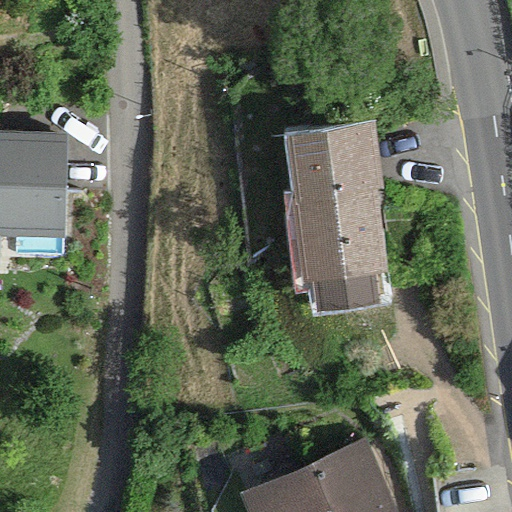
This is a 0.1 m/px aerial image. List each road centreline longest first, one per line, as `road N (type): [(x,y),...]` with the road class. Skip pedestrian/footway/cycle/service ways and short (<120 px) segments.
road 1 (residential): [(123,0),(132,141),(128,313),(100,511)]
road 2 (secondary): [(466,0),(490,86),(511,236)]
